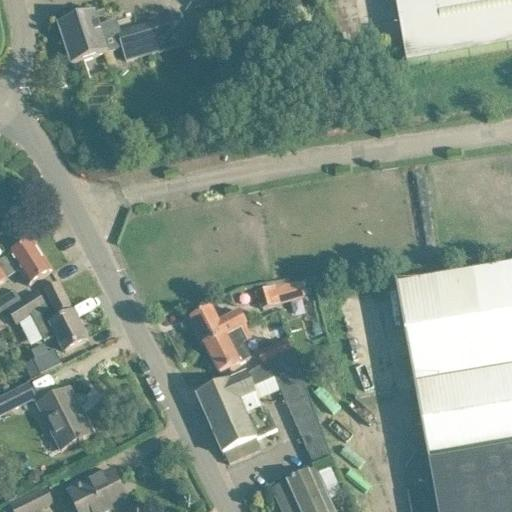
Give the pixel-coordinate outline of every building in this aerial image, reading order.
[(511,0),(395,0),(402,38),(407,69),(511,50),(511,0)] [(116,24),(111,25),(100,29),(95,15),(58,27),(72,68),(123,51),(126,64),(200,42),(195,24),(179,29),(176,18),(120,35),(116,24)] [(32,244),(15,255),(0,264),(0,287),(7,283),(3,276),(16,267),(30,289),(51,275),(32,244)] [(511,511),(511,266),(398,287),(415,388),(434,492),(409,496),(411,511),(511,511)] [(275,268),(275,284),(314,284),(314,268),(275,268)] [(276,290),(276,289),(257,294),(261,312),(304,301),(299,284),(276,290)] [(45,293),(57,317),(71,310),(59,286),(45,293)] [(14,293),(0,301),(0,315),(20,303),(14,293)] [(38,295),(7,315),(15,328),(32,317),(46,308),(38,295)] [(46,308),(32,317),(46,345),(57,339),(65,355),(70,352),(87,343),(74,316),(56,324),(46,308)] [(205,349),(245,329),(247,328),(239,314),(218,325),(211,311),(191,321),(205,349)] [(275,345),(307,337),(304,324),(272,332),(275,345)] [(245,329),(205,349),(220,377),(251,361),(243,345),(251,341),(245,329)] [(353,358),(365,354),(360,333),(347,337),(353,358)] [(54,352),(47,356),(40,340),(27,346),(35,362),(34,363),(41,376),(61,366),(54,352)] [(292,354),(287,342),(257,355),(262,366),(292,354)] [(315,469),(332,462),(293,355),(257,371),(247,377),(197,399),(223,457),(277,433),(268,413),(264,415),(253,391),(275,381),(315,469)] [(28,388),(0,402),(0,418),(35,400),(28,388)] [(343,416),(361,404),(350,389),(333,401),(343,416)] [(67,394),(70,393),(70,392),(38,408),(61,454),(79,445),(79,446),(84,444),(83,442),(93,437),(83,417),(80,419),(67,394)] [(285,489),(273,494),(280,511),(332,511),(329,503),(341,497),(330,471),(317,477),(316,474),(295,484),(294,482),(292,483),(292,485),(285,489)] [(130,511),(128,507),(112,474),(69,496),(77,511),(130,511)] [(46,492),(5,511),(39,511),(53,506),(46,492)] [(265,494),(252,498),(256,511),(268,511),(269,511),(265,494)]
